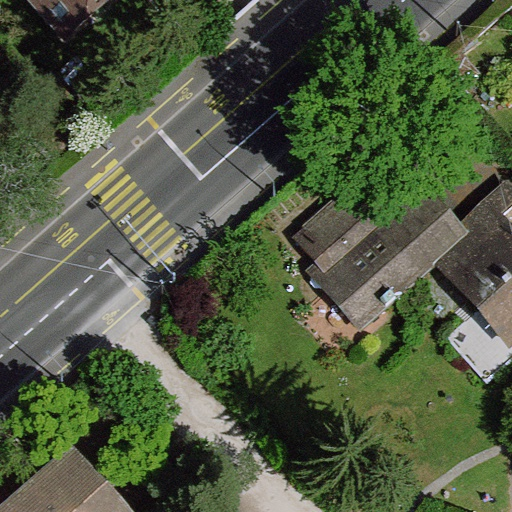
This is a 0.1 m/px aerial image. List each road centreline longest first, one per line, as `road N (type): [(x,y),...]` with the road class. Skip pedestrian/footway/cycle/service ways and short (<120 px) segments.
road 1 (secondary): [(82,268),(384,0)]
road 2 (residential): [(82,268),(281,511)]
